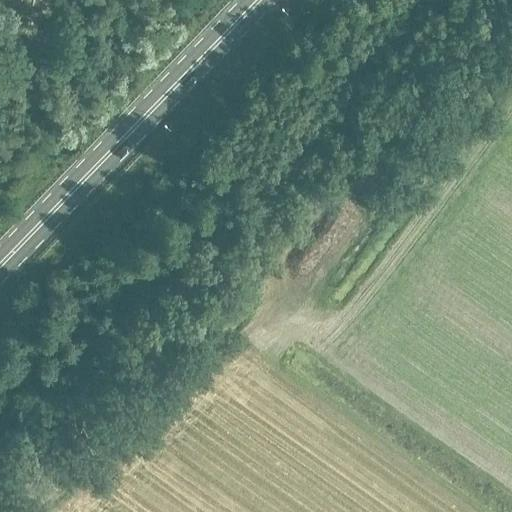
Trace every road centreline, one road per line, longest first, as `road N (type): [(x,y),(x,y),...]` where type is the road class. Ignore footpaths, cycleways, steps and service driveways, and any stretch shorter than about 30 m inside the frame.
road 1 (track): [(56,511),(250,331),(339,320),(511,95)]
road 2 (primary): [(258,0),(0,257)]
